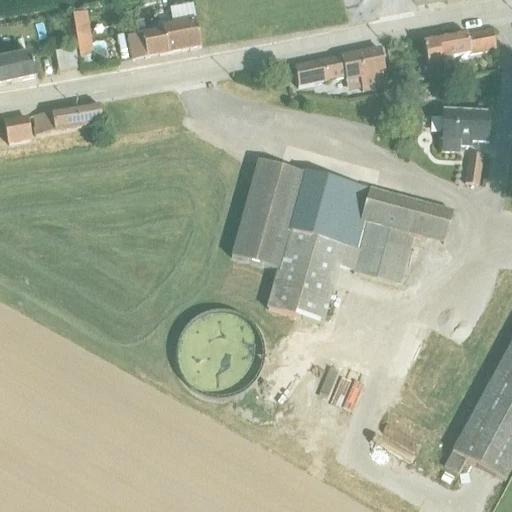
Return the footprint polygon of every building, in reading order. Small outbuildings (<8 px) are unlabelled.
[(135,38),(128,40),(132,63),(201,50),(193,7),(170,11),(173,26),(162,28),(163,32),(145,35),(144,29),(133,31),(135,38)] [(83,17),(73,18),(77,43),(86,42),(83,17)] [(466,36),(423,43),(429,79),(457,74),(454,59),(496,51),(493,32),(467,37),(466,36)] [(76,50),(55,54),(59,75),(80,71),(76,50)] [(381,53),(295,71),(299,90),(345,81),(348,93),(363,90),(363,93),(388,88),(381,53)] [(3,62),(0,62),(0,88),(36,81),(30,56),(3,62)] [(99,107),(30,120),(34,138),(102,127),(99,107)] [(443,111),(442,154),(460,155),(460,149),(472,149),(472,144),(489,145),(491,114),(443,111)] [(27,121),(5,125),(9,148),(31,144),(27,121)] [(470,156),(465,185),(479,187),(483,158),(470,156)] [(259,162),(232,259),(278,272),(266,311),(324,326),(340,268),(355,273),(355,274),(401,287),(414,237),(444,246),(453,213),(306,173),(305,176),(259,162)] [(443,300),(463,311),(485,270),(464,259),(443,300)] [(464,344),(477,320),(443,301),(430,325),(464,344)] [(511,344),(444,469),(458,476),(467,461),(506,482),(511,471),(511,344)]
